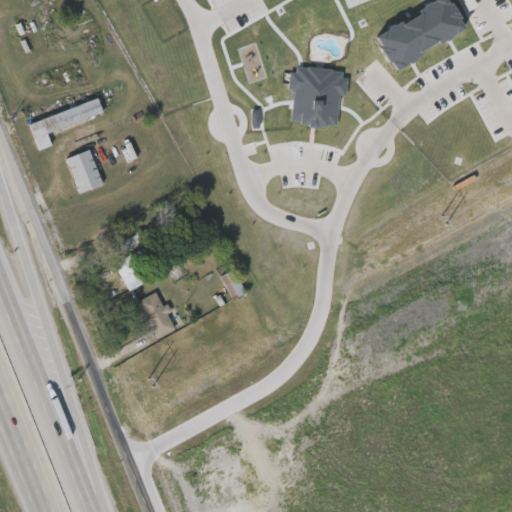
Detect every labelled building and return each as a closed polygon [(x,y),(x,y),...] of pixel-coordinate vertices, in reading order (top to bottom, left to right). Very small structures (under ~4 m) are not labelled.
[(394,72),(464,28),(446,0),(436,0),(400,23),(399,22),(373,38),(394,72)] [(290,124),(336,127),(338,96),(344,96),(345,72),(289,68),(287,90),(292,90),(290,124)] [(24,120),(93,97),(98,112),(44,130),(48,144),(34,148),(24,120)] [(62,156),(84,147),(98,181),(76,190),(62,156)] [(116,255),(110,247),(134,231),(139,239),(116,255)] [(153,276),(127,289),(112,262),(146,244),(156,262),(148,266),(153,276)] [(243,291),(231,297),(219,274),(232,268),(243,291)] [(165,312),(173,308),(181,323),(152,338),(133,301),(154,290),(165,312)]
